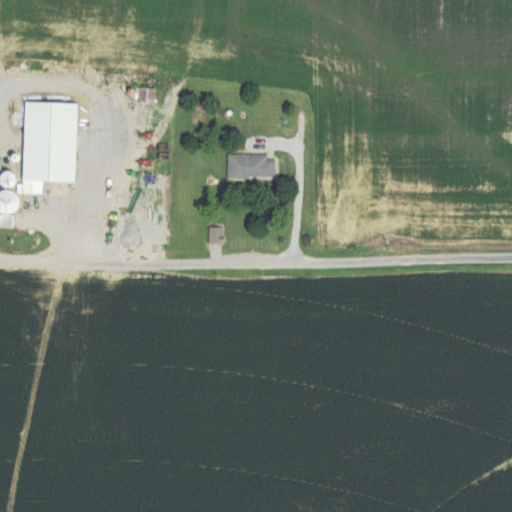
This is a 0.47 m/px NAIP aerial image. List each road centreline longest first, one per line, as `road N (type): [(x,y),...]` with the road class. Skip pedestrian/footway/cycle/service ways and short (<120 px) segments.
road 1 (residential): [(0,262),(511,257)]
road 2 (residential): [(0,494),(22,264)]
road 3 (residential): [(91,263),(87,236),(115,129),(107,100)]
